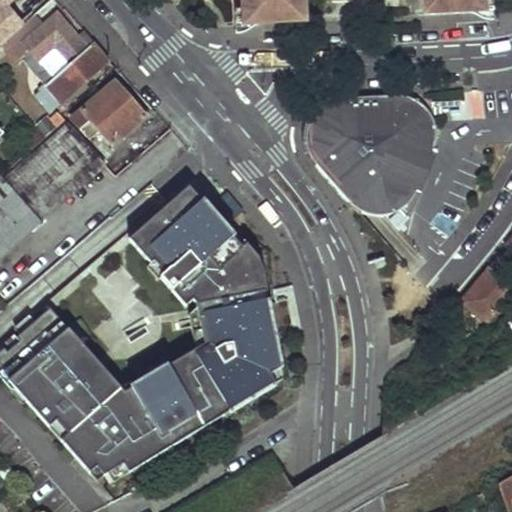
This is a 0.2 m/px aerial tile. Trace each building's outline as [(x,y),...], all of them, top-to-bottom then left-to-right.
[(0,0),(0,42),(1,44),(6,40),(21,27),(5,7),(12,0),(0,0)] [(242,0),(244,18),(296,15),(294,0),(242,0)] [(294,0),(296,15),(244,18),(244,26),(304,22),(302,1),(302,0),(294,0)] [(422,0),(424,16),(485,13),(484,5),(431,8),(430,0),(422,0)] [(21,27),(6,40),(21,58),(30,51),(38,61),(36,63),(52,81),(45,86),(60,103),(107,61),(95,46),(93,44),(88,48),(57,13),(42,26),(34,16),(21,27)] [(96,128),(111,147),(144,117),(114,84),(72,120),(87,137),(96,128)] [(411,200),(415,192),(412,190),(421,170),(430,150),(432,151),(434,145),(434,135),(433,123),(430,114),(422,105),(410,98),(399,96),(370,97),(337,99),(331,101),(322,106),(317,112),(310,122),(307,132),(307,142),(311,155),(317,165),(352,206),(359,211),(368,214),(380,215),(391,214),(402,208),(411,200)] [(0,239),(96,158),(68,125),(0,185),(0,184),(0,239)] [(420,194),(438,154),(432,151),(430,150),(421,170),(412,190),(415,192),(420,194)] [(207,214),(186,189),(168,204),(127,239),(131,244),(148,264),(151,261),(161,273),(157,277),(170,291),(177,284),(190,300),(193,304),(195,312),(201,346),(193,352),(147,378),(151,384),(125,399),(116,389),(98,368),(97,367),(89,373),(84,368),(92,361),(50,313),(47,309),(13,338),(16,340),(4,351),(1,348),(0,349),(0,378),(8,388),(14,384),(25,396),(22,399),(45,426),(52,420),(63,433),(57,439),(74,460),(81,454),(99,474),(103,472),(125,459),(130,468),(178,439),(173,431),(227,399),(232,407),(270,385),(265,377),(275,371),(268,336),(264,337),(258,304),(254,304),(246,258),(238,249),(218,225),(207,214)] [(222,222),(212,210),(207,214),(218,225),(222,222)] [(268,336),(272,335),(270,321),(267,322),(262,299),(261,293),(264,292),(261,274),(256,259),(243,245),(238,249),(246,258),(254,304),(258,304),(264,337),(268,336)] [(511,271),(502,266),(503,263),(498,259),(494,264),(496,266),(511,277),(511,275),(511,271)] [(148,264),(144,267),(154,279),(158,276),(161,273),(151,261),(148,264)] [(496,266),(491,273),(506,283),(511,277),(496,266)] [(491,273),(490,272),(462,303),(487,320),(511,295),(511,287),(506,283),(491,273)] [(170,291),(183,306),(190,300),(177,284),(170,291)] [(189,312),(186,317),(187,321),(188,328),(193,352),(201,346),(195,312),(193,304),(189,312)] [(13,338),(1,348),(4,351),(16,340),(13,338)] [(95,364),(92,361),(84,368),(89,373),(97,367),(95,364)] [(270,385),(278,380),(275,371),(265,377),(270,385)] [(129,389),(124,383),(116,389),(125,399),(151,384),(147,378),(141,381),(140,382),(129,389)] [(8,388),(7,389),(18,402),(22,399),(25,396),(14,384),(8,388)] [(173,431),(178,439),(232,407),(227,399),(173,431)] [(52,420),(45,426),(57,439),(63,433),(52,420)] [(74,460),(92,480),(99,474),(81,454),(74,460)] [(103,472),(108,481),(130,468),(125,459),(103,472)] [(511,476),(499,484),(506,511),(511,506),(511,476)]
